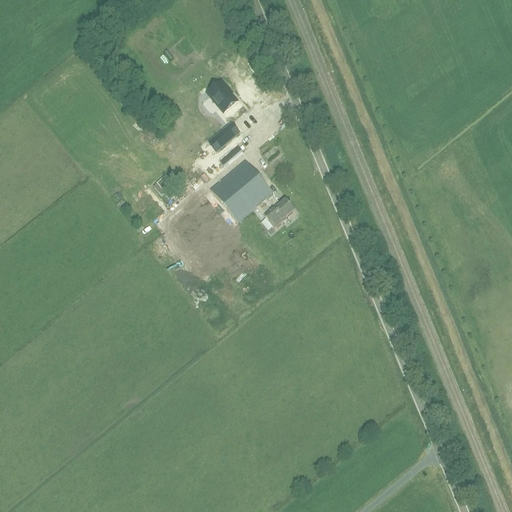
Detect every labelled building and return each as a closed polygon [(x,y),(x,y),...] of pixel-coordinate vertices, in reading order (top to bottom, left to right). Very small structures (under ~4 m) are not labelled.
[(237,103),(228,92),(229,91),(222,82),(207,95),(224,114),(237,103)] [(194,116),(196,114),(201,111),(191,100),(185,105),(180,99),(165,112),(179,129),(194,116)] [(123,106),(116,110),(119,114),(126,110),(123,106)] [(221,111),(213,115),(217,121),(224,117),(221,111)] [(236,130),(228,136),(224,131),(208,144),(216,153),(239,134),(236,130)] [(245,164),(211,193),(238,225),(256,210),(265,220),(274,231),(283,224),(281,222),(293,212),(285,202),(279,206),(271,196),(272,196),(245,164)] [(199,181),(190,189),(194,194),(204,186),(199,181)] [(164,242),(171,252),(177,248),(170,238),(164,242)]
